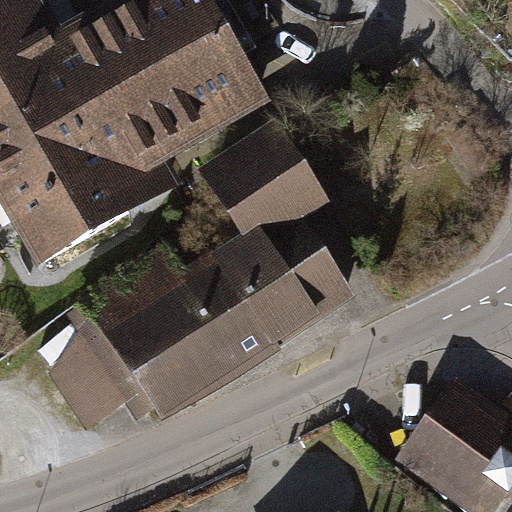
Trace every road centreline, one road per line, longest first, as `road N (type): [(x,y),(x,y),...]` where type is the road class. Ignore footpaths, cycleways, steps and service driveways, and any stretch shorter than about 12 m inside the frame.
road 1 (unclassified): [(42,511),(189,454),(511,286)]
road 2 (residential): [(402,0),(489,101),(511,112)]
